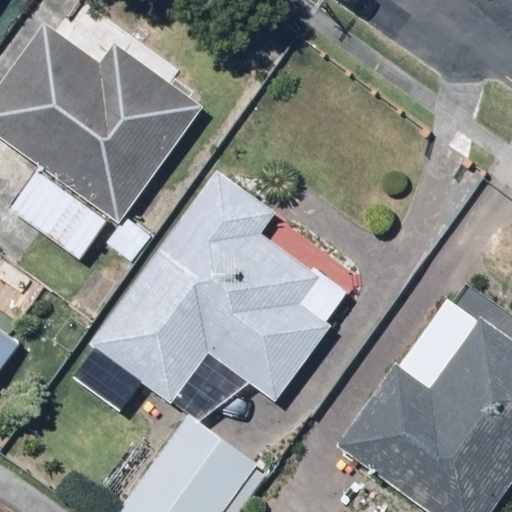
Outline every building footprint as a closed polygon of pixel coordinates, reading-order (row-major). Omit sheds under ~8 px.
[(83,0),(65,0),(0,80),(0,137),(111,227),(212,103),(83,0)] [(217,175),(89,346),(99,353),(94,359),(169,415),(204,368),(270,417),(357,302),(276,242),(287,227),(217,175)] [(322,456),(399,511),(483,511),(511,472),(511,315),(455,275),(322,456)] [(0,379),(22,353),(0,334),(0,379)] [(135,511),(206,511),(239,472),(195,437),(135,511)]
